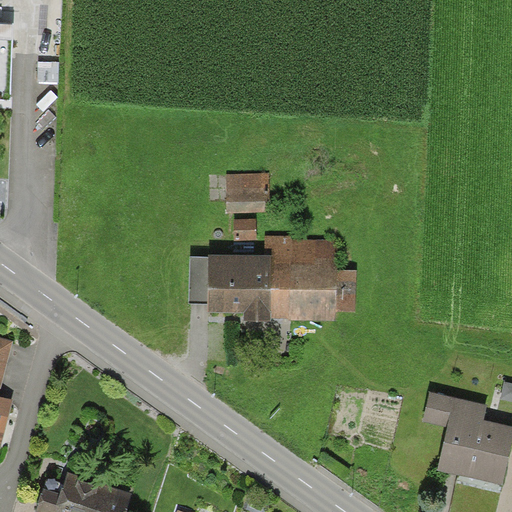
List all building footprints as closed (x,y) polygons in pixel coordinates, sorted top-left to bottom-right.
[(0,102),(12,103),(14,24),(0,23),(0,102)] [(226,176),(227,213),(270,212),(269,175),(226,176)] [(234,220),(235,241),(257,240),(256,220),(234,220)] [(274,320),(335,322),(335,312),(356,312),(357,272),(337,272),(337,241),(292,240),(293,236),(266,235),(265,256),(210,255),(210,258),(190,258),(189,305),(209,306),(209,315),(244,316),(243,324),(273,324),(274,320)] [(0,391),(14,342),(0,337),(0,391)] [(449,428),(439,471),(503,487),(511,450),(511,426),(485,420),(488,407),(429,392),(422,421),(449,428)] [(0,397),(0,443),(6,419),(11,400),(0,397)] [(126,511),(132,495),(102,484),(100,489),(78,482),(80,478),(69,474),(61,496),(46,491),(38,511),(126,511)]
